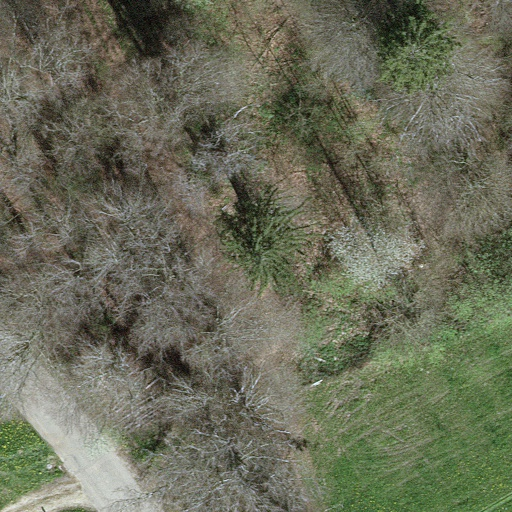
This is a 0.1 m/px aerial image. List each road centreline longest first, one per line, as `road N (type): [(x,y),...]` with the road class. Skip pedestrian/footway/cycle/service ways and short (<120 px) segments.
road 1 (track): [(312,511),(292,439),(231,0)]
road 2 (track): [(93,0),(158,117),(292,439)]
road 3 (unclassified): [(130,511),(0,357)]
